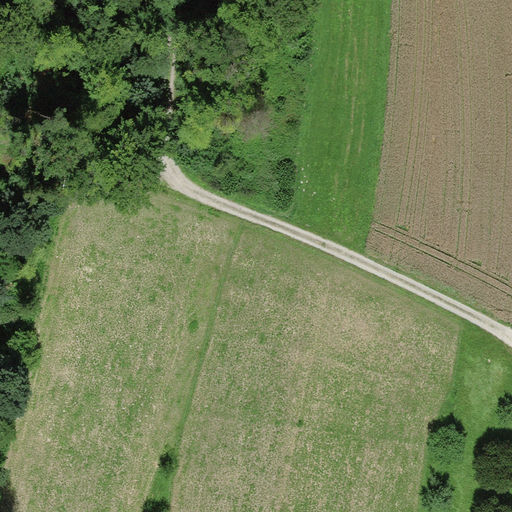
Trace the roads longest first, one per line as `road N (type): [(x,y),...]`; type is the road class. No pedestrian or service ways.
road 1 (track): [(511,339),(140,163)]
road 2 (track): [(140,163),(155,0)]
road 3 (track): [(0,99),(65,119),(140,163)]
